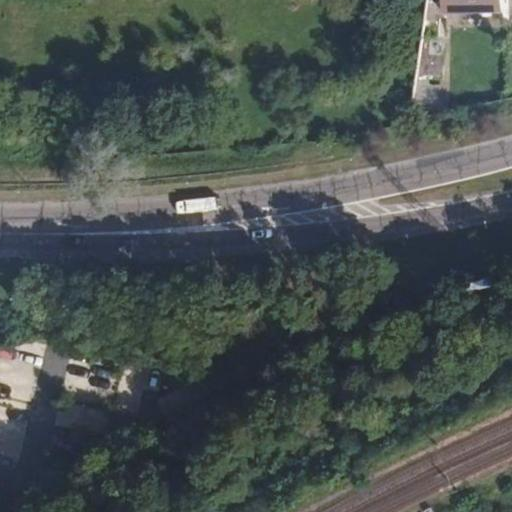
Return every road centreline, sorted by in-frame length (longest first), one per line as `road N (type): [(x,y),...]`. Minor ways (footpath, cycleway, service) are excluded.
road 1 (secondary): [(511,153),(242,211),(10,234)]
road 2 (secondary): [(10,234),(246,236),(511,200)]
